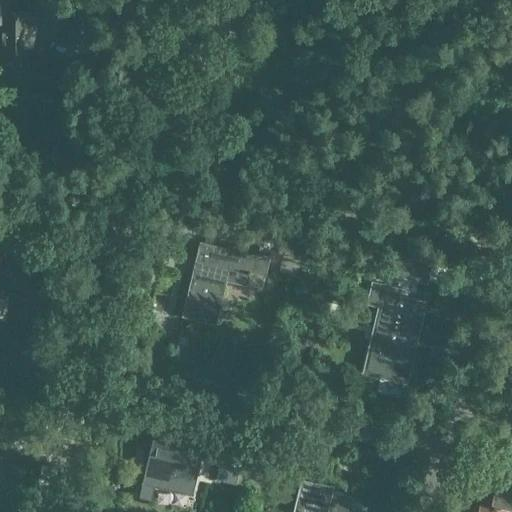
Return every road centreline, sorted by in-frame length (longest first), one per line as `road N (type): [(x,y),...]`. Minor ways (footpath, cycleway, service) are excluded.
road 1 (track): [(466,402),(475,329),(462,251),(413,92),(417,73),(438,61),(511,36)]
road 2 (unclassified): [(81,364),(118,256),(120,224),(245,0)]
road 3 (residential): [(438,435),(81,364)]
road 4 (track): [(96,247),(154,0)]
road 5 (unclassified): [(43,511),(81,364)]
road 6 (track): [(0,186),(118,256)]
